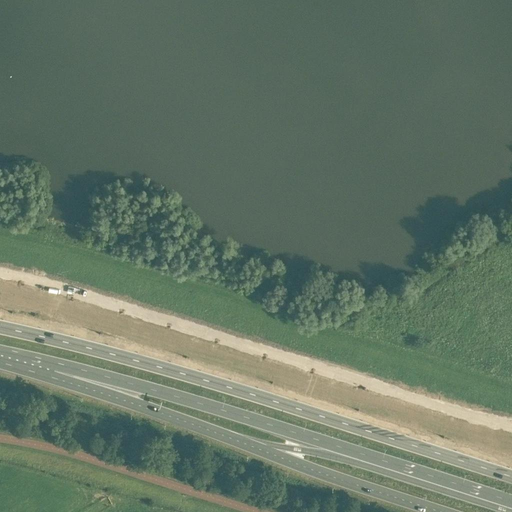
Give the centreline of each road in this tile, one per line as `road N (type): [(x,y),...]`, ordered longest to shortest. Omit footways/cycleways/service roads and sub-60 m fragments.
road 1 (secondary): [(511,476),(241,390),(0,327)]
road 2 (secondary): [(57,371),(150,389),(511,506)]
road 3 (secondary): [(57,371),(441,511)]
